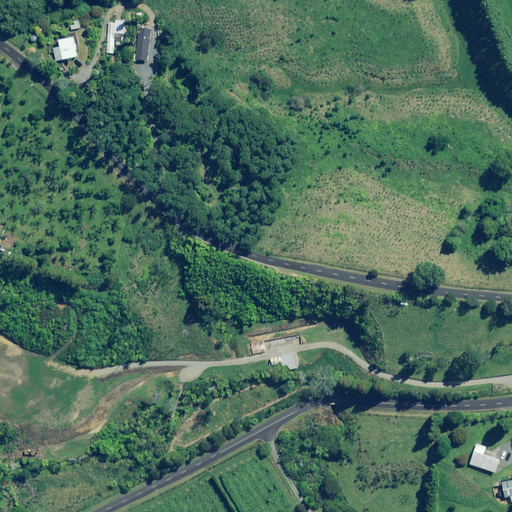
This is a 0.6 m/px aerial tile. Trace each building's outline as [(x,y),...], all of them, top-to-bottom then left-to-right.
[(124,34),(125,20),(115,20),(115,23),(108,22),(106,53),(113,53),(114,33),(124,34)] [(80,28),(78,21),(74,22),(74,25),(70,26),(71,30),(80,28)] [(76,51),(73,38),(59,41),(61,48),(54,49),(57,62),(81,57),(80,50),(76,51)] [(486,453),(488,448),(478,445),(471,464),(497,473),(501,460),(488,456),(486,455),(486,453)] [(511,480),(502,483),(503,488),(499,489),(502,498),(506,497),(507,499),(511,497),(511,498),(511,480)]
